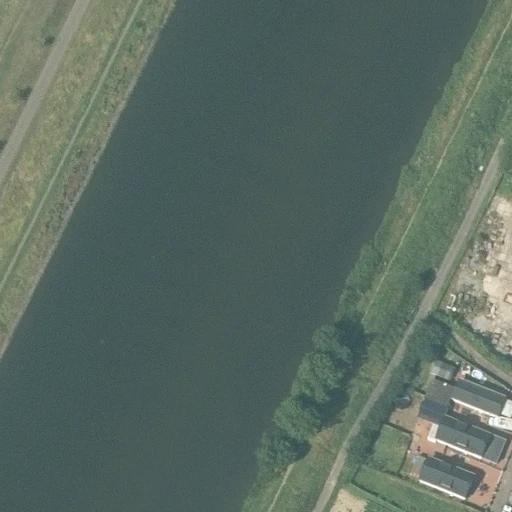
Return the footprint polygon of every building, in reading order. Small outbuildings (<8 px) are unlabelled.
[(432,373),(451,380),(456,368),(437,360),(432,373)] [(460,380),(452,402),(500,420),(508,399),(460,380)] [(444,410),(452,389),(432,381),(423,401),(444,410)] [(487,438),(440,420),(431,443),(479,462),(487,438)] [(472,479),(423,460),(415,482),(463,500),(472,479)]
